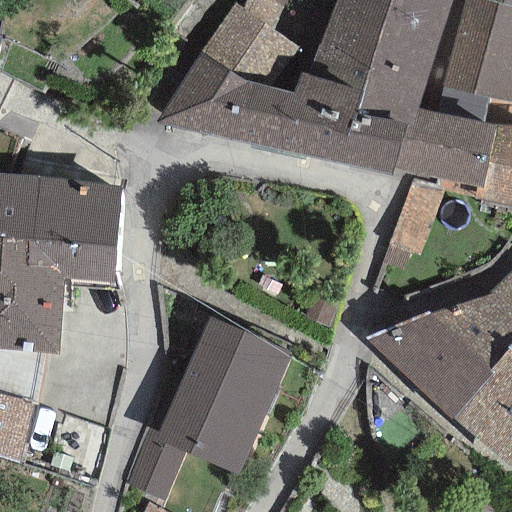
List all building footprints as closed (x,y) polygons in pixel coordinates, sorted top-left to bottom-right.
[(248,0),(242,10),(271,30),(286,0),(248,0)] [(335,0),(328,21),(433,54),(450,0),(335,0)] [(511,0),(462,0),(442,88),(511,101),(511,0)] [(242,10),(232,4),(199,54),(242,83),(271,89),(301,51),(271,30),(242,10)] [(328,21),(305,75),(415,109),(433,54),(328,21)] [(242,83),(199,54),(153,124),(276,150),(291,93),(271,89),(242,83)] [(410,127),(415,109),(305,75),(299,73),(291,93),(276,150),(391,177),(392,173),(406,125),(410,127)] [(511,128),(493,127),(415,109),(410,127),(406,125),(392,173),(438,180),(434,191),(511,205),(511,128)] [(0,243),(29,246),(34,177),(0,175),(0,243)] [(121,184),(34,177),(29,246),(27,266),(65,268),(64,280),(114,284),(121,184)] [(0,243),(0,350),(45,353),(59,354),(64,280),(65,268),(27,266),(29,246),(0,243)] [(511,269),(490,292),(493,294),(511,310),(511,269)] [(511,310),(493,294),(429,315),(511,389),(511,310)] [(511,389),(429,315),(364,340),(511,470),(511,389)] [(291,358),(207,317),(158,437),(185,449),(235,473),(291,358)] [(0,397),(36,405),(45,353),(0,350),(0,397)] [(36,405),(0,397),(0,457),(19,464),(36,405)] [(163,501),(185,449),(158,437),(144,432),(122,484),(163,501)]
